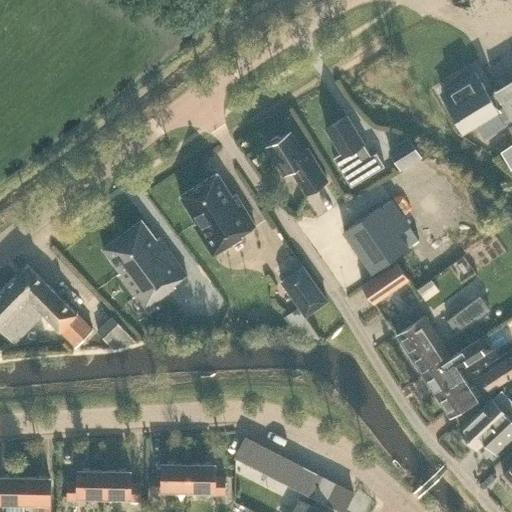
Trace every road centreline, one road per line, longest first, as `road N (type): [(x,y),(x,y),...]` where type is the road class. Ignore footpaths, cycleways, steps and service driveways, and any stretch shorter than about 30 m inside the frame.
road 1 (residential): [(496,511),(422,431),(196,95)]
road 2 (unclassified): [(0,425),(259,412),(330,440),(403,504)]
road 3 (secondary): [(0,246),(196,95)]
road 4 (secondary): [(196,95),(344,0)]
